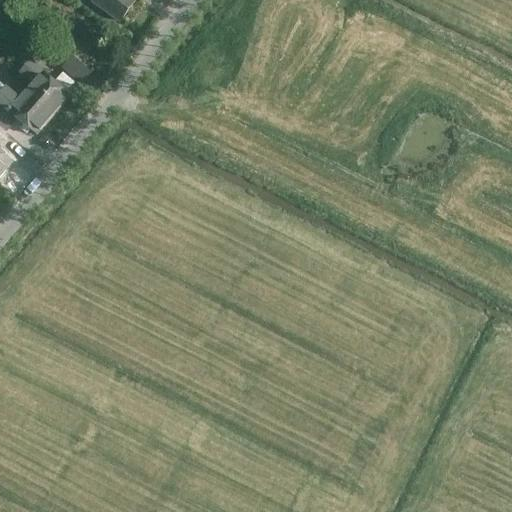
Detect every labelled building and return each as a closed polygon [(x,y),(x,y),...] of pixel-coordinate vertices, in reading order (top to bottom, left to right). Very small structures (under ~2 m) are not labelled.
[(91,0),(92,0),(121,23),(139,0),(91,0)] [(50,70),(37,59),(25,71),(39,83),(50,70)] [(39,83),(31,93),(60,117),(79,96),(50,70),(39,83)] [(60,117),(31,93),(29,96),(14,86),(1,101),(44,136),(60,117)] [(0,111),(0,126),(8,134),(16,124),(0,111)] [(0,126),(0,142),(1,143),(8,134),(0,126)] [(0,182),(1,183),(17,164),(0,149),(0,182)]
